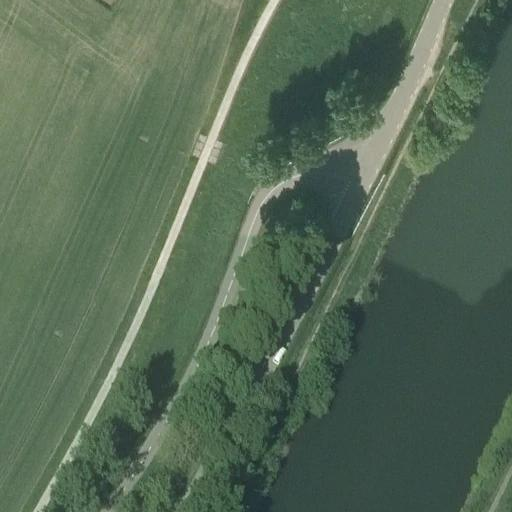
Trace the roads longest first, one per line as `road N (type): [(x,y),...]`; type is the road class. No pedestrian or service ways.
road 1 (unclassified): [(110,511),(210,336),(264,188),(299,173),(362,184)]
road 2 (tertiary): [(185,511),(362,184)]
road 3 (tertiary): [(362,184),(440,0)]
